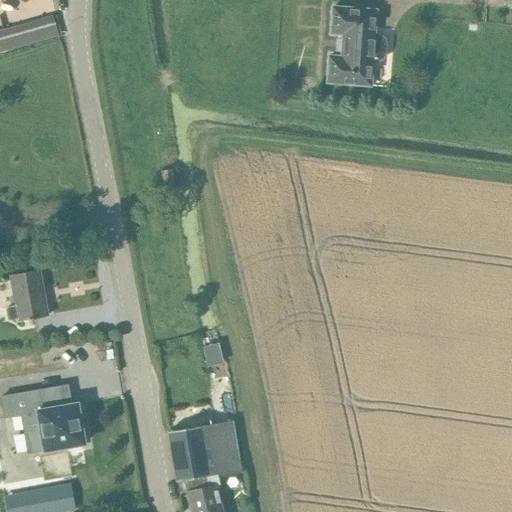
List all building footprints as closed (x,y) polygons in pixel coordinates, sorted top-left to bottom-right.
[(329,55),(327,82),(371,85),(373,62),(379,62),(384,59),(385,58),(386,56),(386,54),(387,52),(387,50),(387,48),(387,46),(387,44),(387,42),(386,41),(385,37),(380,34),(375,34),(377,10),(333,6),(331,33),(343,34),(341,56),(329,55)] [(6,28),(0,30),(0,52),(59,36),(53,15),(37,20),(40,30),(9,39),(6,28)] [(174,186),(172,169),(160,171),(163,188),(174,186)] [(10,275),(16,305),(8,307),(6,310),(8,318),(11,320),(18,319),(18,320),(48,314),(41,270),(10,275)] [(21,415),(24,431),(28,453),(45,450),(68,446),(68,450),(81,448),(80,443),(84,443),(77,404),(45,409),(41,390),(0,397),(4,418),(21,415)] [(234,417),(166,429),(175,479),(241,467),(234,417)] [(195,489),(187,490),(191,511),(222,511),(217,485),(217,483),(208,485),(206,476),(192,478),(194,488),(195,489)] [(70,485),(4,496),(6,511),(62,511),(74,510),(70,485)]
